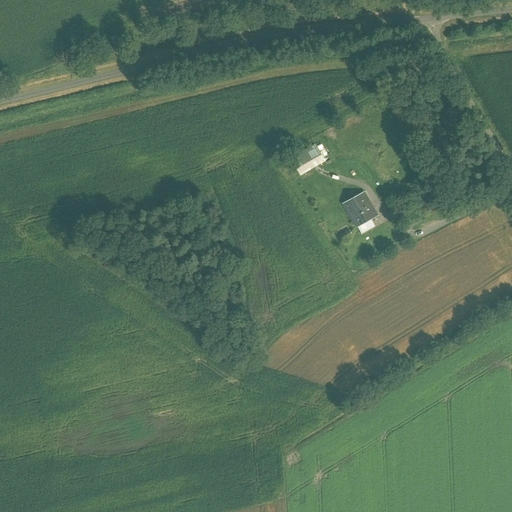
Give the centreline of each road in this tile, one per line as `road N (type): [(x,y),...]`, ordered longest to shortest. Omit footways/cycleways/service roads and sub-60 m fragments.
road 1 (unclassified): [(0,102),(259,41),(511,12)]
road 2 (track): [(511,184),(439,229),(415,233),(387,216),(370,187),(312,165)]
road 3 (track): [(423,21),(511,167)]
